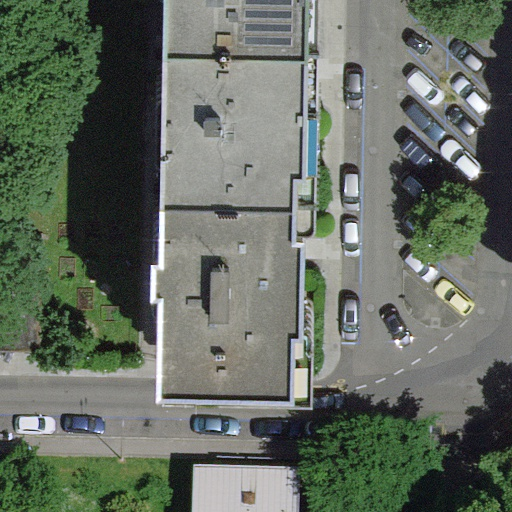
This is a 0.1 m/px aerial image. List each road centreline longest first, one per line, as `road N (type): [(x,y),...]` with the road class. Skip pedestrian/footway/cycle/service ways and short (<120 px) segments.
road 1 (residential): [(388,0),(381,410)]
road 2 (residential): [(0,405),(381,410)]
road 3 (residential): [(381,410),(462,396),(505,365)]
